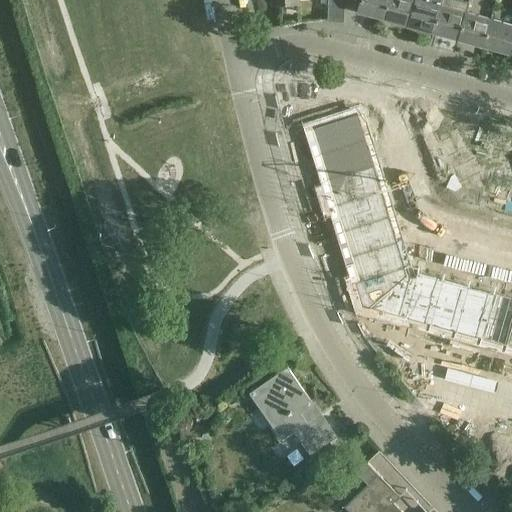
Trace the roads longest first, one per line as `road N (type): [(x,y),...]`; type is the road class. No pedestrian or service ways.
road 1 (residential): [(464,511),(387,435),(338,367),(287,258),(234,56)]
road 2 (primary): [(129,511),(0,141)]
road 3 (residential): [(511,99),(318,47),(234,56)]
